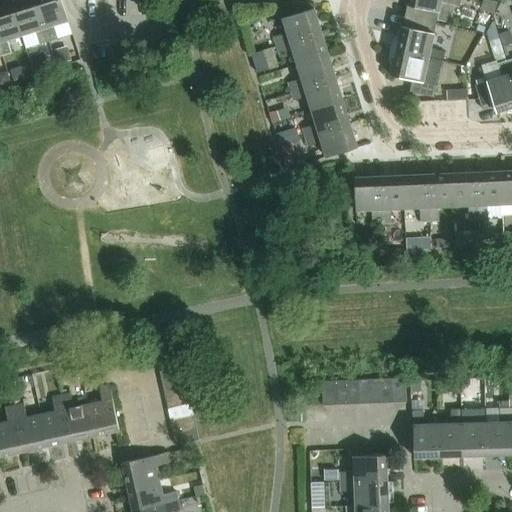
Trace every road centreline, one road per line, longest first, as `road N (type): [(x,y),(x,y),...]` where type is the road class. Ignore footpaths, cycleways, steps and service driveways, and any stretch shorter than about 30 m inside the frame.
road 1 (residential): [(511,130),(400,129),(386,119),(356,26),(361,0)]
road 2 (residential): [(65,495),(88,460),(160,441),(145,375)]
